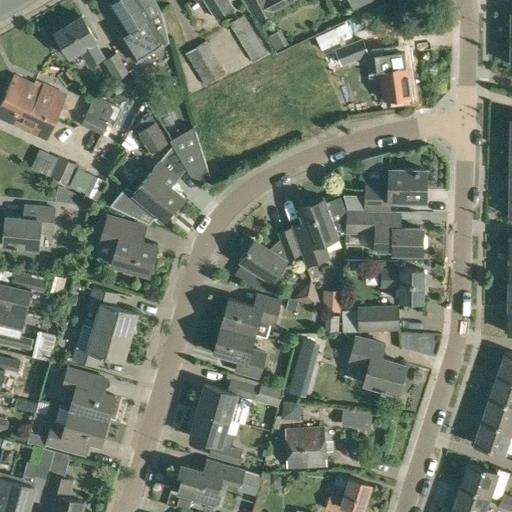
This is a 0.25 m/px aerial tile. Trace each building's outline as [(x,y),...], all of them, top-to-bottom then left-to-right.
[(114,0),(110,3),(126,29),(119,33),(137,61),(169,41),(161,9),(150,16),(147,10),(154,6),(150,0),(114,0)] [(234,5),(230,0),(205,0),(217,17),(234,5)] [(246,0),(257,20),(289,4),(286,0),(246,0)] [(253,61),(267,52),(243,14),(229,23),(253,61)] [(102,55),(93,40),(96,39),(81,15),(55,31),(69,55),(81,48),(89,63),(102,55)] [(342,65),(369,54),(363,38),(335,48),(342,65)] [(205,85),(226,72),(206,40),(185,53),(205,85)] [(405,65),(404,50),(379,53),(381,68),(379,68),(381,89),(369,91),(370,99),(382,98),(382,99),(410,96),(407,65),(405,65)] [(114,80),(129,72),(118,52),(104,61),(114,80)] [(42,87),(15,74),(0,105),(0,117),(47,139),(68,94),(44,83),(42,87)] [(269,81),(255,88),(272,124),(290,116),(295,127),(318,116),(302,81),(275,94),(269,81)] [(272,124),(255,88),(241,95),(247,107),(220,120),(236,155),(259,144),(254,133),(272,124)] [(113,125),(121,106),(98,95),(93,98),(81,124),(102,134),(108,122),(113,125)] [(150,154),(169,143),(156,121),(137,133),(134,134),(142,148),(145,146),(150,154)] [(206,169),(194,126),(170,140),(191,176),(199,179),(206,169)] [(87,193),(94,176),(77,169),(79,165),(40,147),(31,167),(50,176),(87,193)] [(124,186),(109,205),(149,223),(157,212),(165,218),(183,195),(163,179),(170,170),(159,161),(134,193),(124,186)] [(364,194),(343,194),(348,210),(389,211),(389,199),(414,199),(426,200),(427,169),(390,168),(390,182),(364,181),(364,194)] [(302,220),(291,223),(292,227),(302,253),(306,265),(330,256),(325,239),(337,234),(345,231),(346,212),(345,210),(341,195),(325,201),(324,198),(297,208),(302,220)] [(54,234),(56,206),(24,203),(23,218),(5,216),(2,245),(37,249),(38,232),(54,234)] [(346,212),(345,231),(346,231),(346,232),(375,233),(374,248),(393,248),(393,252),(422,253),(422,248),(426,244),(426,235),(422,231),(422,228),(401,228),(393,227),(393,223),(374,223),(374,212),(346,212)] [(148,274),(155,245),(132,239),(136,223),(107,215),(100,240),(116,244),(111,264),(148,274)] [(254,240),(241,262),(242,262),(265,277),(272,282),(286,261),(284,260),(302,253),(292,227),(278,232),(280,239),(268,249),(254,240)] [(356,259),(369,258),(368,239),(355,239),(356,259)] [(423,302),(424,270),(401,269),(401,270),(382,270),(381,287),(400,287),(400,301),(423,302)] [(43,291),(46,281),(13,273),(11,284),(0,281),(0,305),(25,311),(30,288),(43,291)] [(93,325),(129,335),(136,311),(113,305),(117,292),(93,285),(87,308),(97,311),(93,325)] [(339,310),(341,304),(341,290),(323,289),(322,306),(339,310)] [(228,298),(220,325),(254,334),(266,337),(270,323),(274,324),(281,300),(258,293),(254,305),(228,298)] [(288,300),(285,309),(294,311),(297,302),(288,300)] [(400,330),(399,303),(357,305),(357,309),(341,310),(342,329),(358,329),(358,331),(400,330)] [(19,335),(25,311),(0,305),(0,342),(29,349),(32,338),(19,335)] [(122,361),(129,335),(93,325),(86,350),(75,347),(72,360),(96,366),(99,354),(122,361)] [(254,334),(220,325),(213,352),(238,360),(235,370),(258,377),(266,352),(250,347),(254,334)] [(384,343),(385,337),(368,333),(366,338),(356,335),(348,362),(368,367),(363,384),(398,394),(407,364),(381,356),(385,343),(384,343)] [(303,339),(298,356),(315,360),(320,344),(303,339)] [(500,374),(511,378),(511,352),(508,351),(500,374)] [(17,372),(19,361),(0,356),(0,382),(3,369),(17,372)] [(105,419),(112,395),(101,392),(105,378),(66,367),(61,388),(74,391),(69,409),(105,419)] [(511,404),(511,378),(500,374),(492,397),(511,404)] [(196,410),(229,419),(236,394),(278,406),(283,388),(261,382),(260,385),(231,377),(227,390),(204,383),(196,410)] [(120,381),(118,393),(139,397),(141,385),(120,381)] [(511,404),(492,397),(484,420),(511,429),(511,404)] [(299,419),(301,401),(283,400),(282,418),(299,419)] [(98,444),(105,419),(69,409),(64,427),(51,423),(45,443),(84,454),(88,441),(98,444)] [(225,432),(229,419),(196,410),(189,437),(211,443),(208,455),(239,464),(243,449),(232,446),(234,435),(225,432)] [(371,413),(359,412),(358,425),(370,426),(371,413)] [(511,430),(511,429),(484,420),(476,444),(504,453),(511,430)] [(287,466),(326,465),(325,429),(286,430),(287,466)] [(47,473),(48,474),(48,473),(55,450),(43,447),(35,475),(46,478),(47,473)] [(240,483),(244,469),(218,461),(214,473),(184,465),(180,467),(179,471),(181,476),(177,492),(204,500),(206,503),(214,505),(218,503),(220,495),(219,491),(222,478),(240,483)] [(462,486),(490,495),(498,472),(470,462),(462,486)] [(70,479),(48,474),(47,473),(46,478),(47,478),(41,501),(52,504),(49,511),(78,511),(82,501),(66,497),(70,479)] [(275,488),(281,483),(280,475),(272,473),(267,478),(268,485),(275,488)] [(26,511),(33,486),(0,476),(0,503),(1,503),(0,507),(0,511),(26,511)] [(362,511),(371,485),(350,477),(343,499),(329,495),(325,508),(337,511),(339,511),(342,505),(362,511)] [(484,511),(490,495),(462,486),(454,509),(463,511),(484,511)] [(511,495),(503,493),(500,501),(499,506),(511,510),(511,495)] [(179,498),(177,506),(189,509),(191,501),(179,498)]
